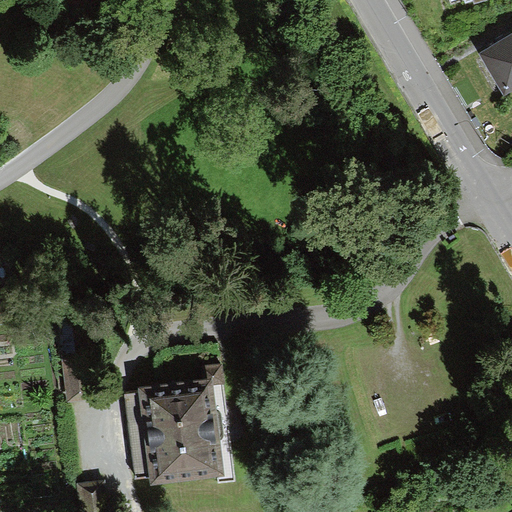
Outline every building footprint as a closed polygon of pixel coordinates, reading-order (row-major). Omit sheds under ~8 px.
[(511,30),(479,51),(504,92),(511,86),(511,30)] [(63,324),(66,349),(88,347),(85,321),(63,324)] [(99,363),(69,367),(74,406),(105,402),(99,363)] [(151,486),(236,476),(225,381),(139,391),(151,486)] [(109,470),(79,474),(84,510),(114,506),(109,470)]
